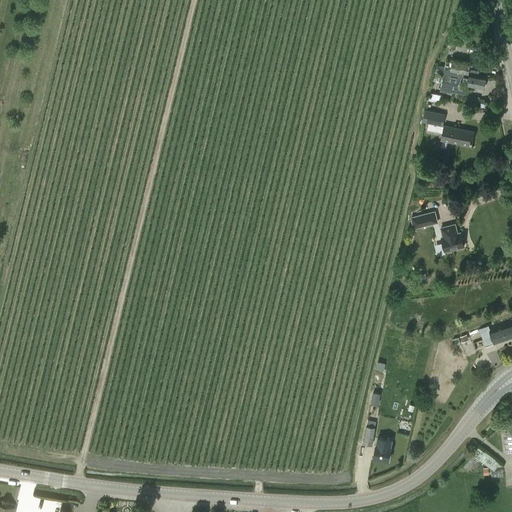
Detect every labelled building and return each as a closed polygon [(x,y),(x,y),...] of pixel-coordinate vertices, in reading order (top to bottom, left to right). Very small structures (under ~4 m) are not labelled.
[(444,70),(440,91),(466,96),(467,89),(479,91),(479,87),(484,88),(486,77),(478,75),(478,71),(471,70),(470,74),(468,74),(471,63),(452,60),(450,71),(444,70)] [(445,114),(425,109),(422,122),(442,126),(445,114)] [(444,125),(441,139),(471,146),(474,131),(444,125)] [(435,212),(412,217),(414,228),(438,222),(435,212)] [(445,251),(464,247),(464,245),(465,243),(464,239),(462,238),(461,233),(458,233),(455,224),(441,228),(443,237),(441,237),(445,251)] [(486,346),(494,344),(494,343),(511,336),(511,322),(490,330),(489,325),(481,327),(484,337),(483,337),(486,346)] [(378,405),(381,394),(373,392),(370,404),(378,405)] [(408,432),(411,423),(400,420),(398,430),(408,432)] [(367,426),(366,426),(363,444),(372,446),(376,422),(368,421),(367,426)] [(511,434),(503,435),(506,453),(511,452),(511,434)] [(375,444),(373,458),(389,461),(391,447),(392,438),(378,435),(376,444),(375,444)] [(475,466),(482,453),(474,450),(468,463),(475,466)]
